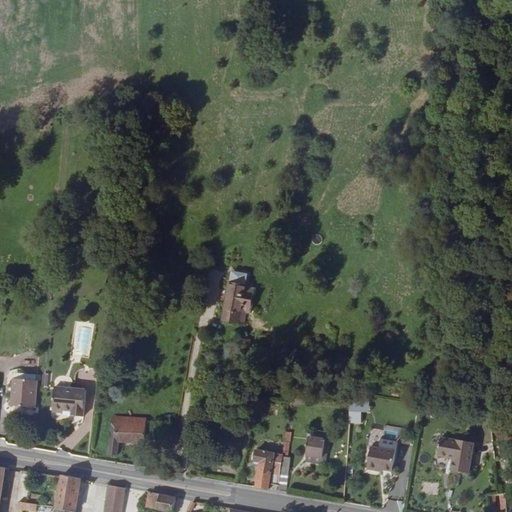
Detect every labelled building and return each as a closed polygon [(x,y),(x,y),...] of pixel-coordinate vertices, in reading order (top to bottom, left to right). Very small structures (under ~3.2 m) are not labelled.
[(262,315),(265,301),(255,299),(256,295),(257,292),(240,289),(233,328),(253,332),(256,314),(262,315)] [(52,389),(29,388),(27,415),(50,416),(52,389)] [(100,392),(69,390),(67,414),(78,415),(78,413),(87,413),(87,418),(98,418),(100,392)] [(361,412),(369,411),(369,398),(348,398),(349,424),(361,423),(361,412)] [(115,415),(107,454),(117,455),(119,443),(144,446),(144,433),(147,418),(115,415)] [(302,429),(296,429),(293,456),(292,469),(297,470),(302,429)] [(475,445),(443,440),(440,458),(455,460),(453,473),(471,475),(475,445)] [(330,472),(334,446),(318,444),(314,470),(330,472)] [(362,469),(369,470),(371,451),(363,450),(362,469)] [(371,451),(369,470),(369,472),(378,473),(378,472),(393,474),(395,454),(371,451)] [(290,491),(292,469),(293,456),(263,452),(261,462),(267,462),(263,478),(262,493),(277,496),(277,493),(278,489),(290,491)] [(297,470),(292,469),(290,491),(289,498),(296,499),(299,470),(297,470)] [(82,479),(62,476),(62,477),(56,508),(58,509),(57,511),(75,511),(82,480),(82,479)] [(105,511),(123,511),(127,488),(109,485),(105,511)] [(173,511),(176,498),(151,493),(148,508),(164,511),(173,511)] [(505,493),(491,494),(488,494),(489,511),(506,511),(507,511),(505,493)] [(37,504),(19,502),(18,509),(36,511),(37,504)]
